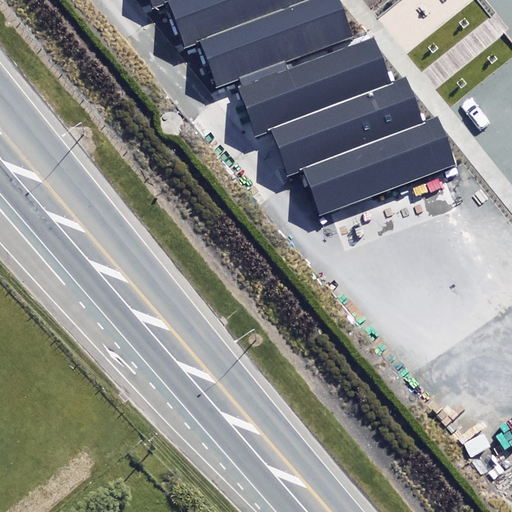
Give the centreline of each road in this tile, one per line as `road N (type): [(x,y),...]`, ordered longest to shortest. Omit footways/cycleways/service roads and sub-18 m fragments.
road 1 (trunk): [(155,311),(323,511)]
road 2 (trunk): [(0,125),(155,311)]
road 3 (trunk): [(0,224),(155,311)]
